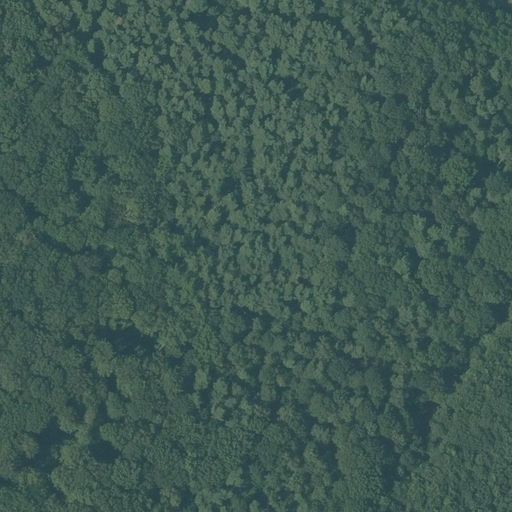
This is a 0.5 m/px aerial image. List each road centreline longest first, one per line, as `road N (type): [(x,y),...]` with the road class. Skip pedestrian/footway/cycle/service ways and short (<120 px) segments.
road 1 (track): [(0,342),(494,303)]
road 2 (track): [(511,279),(370,511)]
